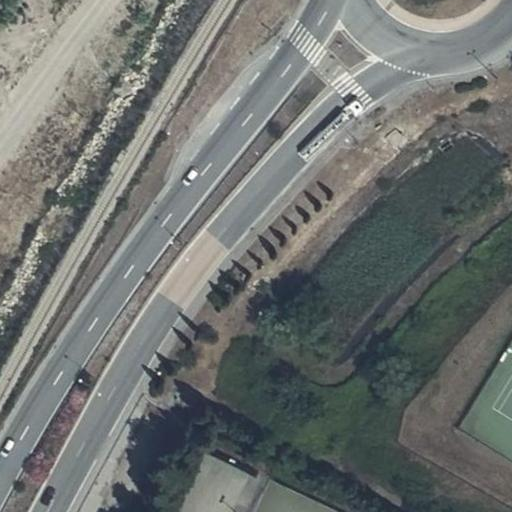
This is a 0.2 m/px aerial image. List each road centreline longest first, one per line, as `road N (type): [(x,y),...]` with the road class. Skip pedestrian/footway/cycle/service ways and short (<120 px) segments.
road 1 (primary): [(50,511),(156,322),(223,232),(327,119),(396,68),(434,51)]
road 2 (primary): [(330,0),(306,46),(94,320),(0,483)]
road 3 (track): [(95,0),(0,124)]
